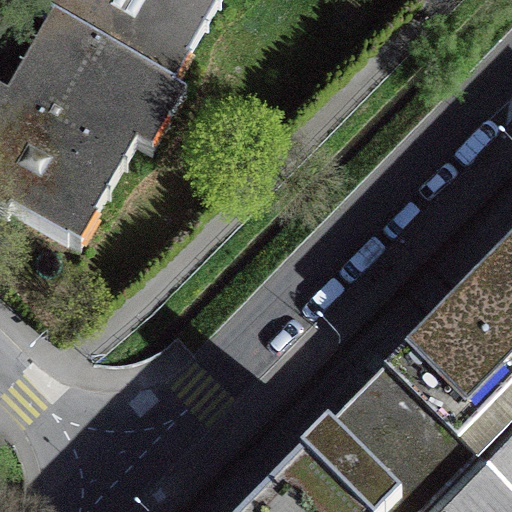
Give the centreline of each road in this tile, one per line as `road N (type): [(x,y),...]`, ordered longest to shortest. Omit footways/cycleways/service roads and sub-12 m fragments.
road 1 (residential): [(115,479),(511,69)]
road 2 (residential): [(115,479),(0,373)]
